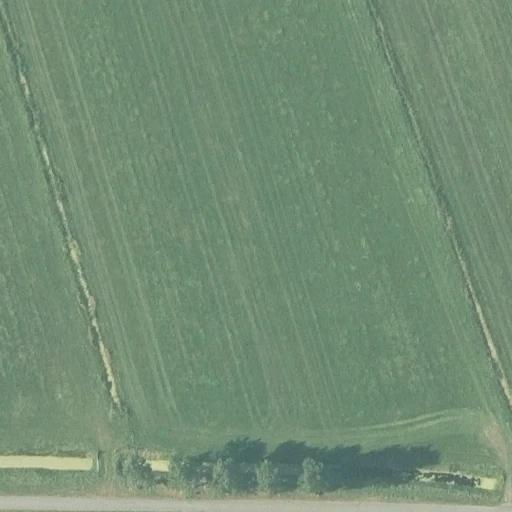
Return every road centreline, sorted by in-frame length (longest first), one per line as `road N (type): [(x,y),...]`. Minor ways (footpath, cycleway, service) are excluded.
road 1 (unclassified): [(381,511),(186,507)]
road 2 (unclassified): [(0,503),(186,507)]
